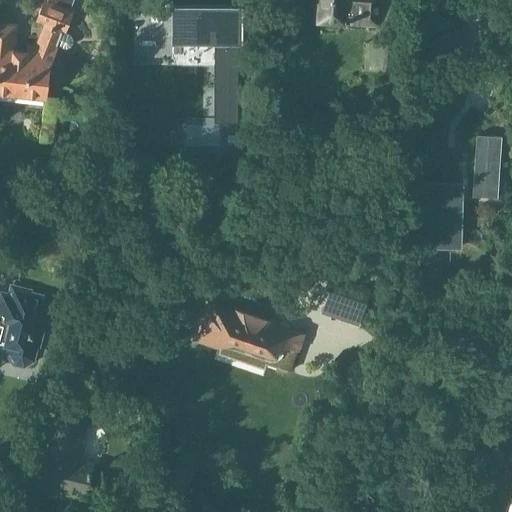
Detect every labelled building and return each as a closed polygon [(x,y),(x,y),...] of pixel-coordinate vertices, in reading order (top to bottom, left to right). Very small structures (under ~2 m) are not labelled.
[(26,52),(14,51),(17,22),(0,20),(0,91),(47,97),(48,88),(52,87),(53,75),(49,73),(57,49),(54,48),(56,45),(63,48),(66,48),(70,47),(72,44),(73,40),(71,37),(68,34),(61,32),(61,30),(65,31),(72,15),(68,14),(73,0),(45,0),(46,5),(42,3),(36,20),(45,24),(36,46),(27,45),(26,52)] [(319,0),(318,20),(378,24),(378,22),(377,22),(379,0),(319,0)] [(171,15),(148,15),(148,61),(173,61),(215,61),(215,66),(215,119),(238,119),(238,47),(242,47),(242,7),(225,7),(171,7),(171,15)] [(422,74),(446,61),(437,42),(413,55),(422,74)] [(377,72),(396,73),(397,45),(379,44),(377,72)] [(501,117),(500,94),(477,93),(477,95),(463,96),(463,92),(443,91),(442,130),(436,128),(435,154),(469,155),(469,150),(491,151),(491,163),(503,163),(505,140),(509,140),(510,117),(501,117)] [(121,192),(120,210),(156,212),(157,193),(121,192)] [(48,233),(49,239),(55,243),(61,241),(64,236),(63,230),(58,226),(51,228),(48,233)] [(54,265),(51,281),(64,284),(66,267),(54,265)] [(129,287),(133,277),(124,273),(120,283),(129,287)] [(335,279),(324,312),(356,323),(367,290),(335,279)] [(38,358),(38,357),(40,348),(42,348),(46,335),(33,332),(42,297),(29,294),(30,292),(11,287),(9,296),(0,294),(0,295),(0,314),(1,315),(0,320),(0,348),(9,351),(9,357),(11,363),(17,368),(23,369),(30,368),(35,364),(38,358)] [(202,315),(193,340),(217,348),(219,344),(222,345),(266,360),(265,363),(266,364),(289,372),(297,351),(298,351),(302,338),(269,327),(270,322),(240,312),(238,316),(211,307),(207,317),(202,315)] [(373,360),(367,371),(385,379),(391,368),(373,360)] [(40,407),(58,412),(63,390),(45,385),(40,407)] [(36,487),(84,499),(92,464),(77,461),(85,425),(56,418),(47,454),(44,453),(36,487)]
